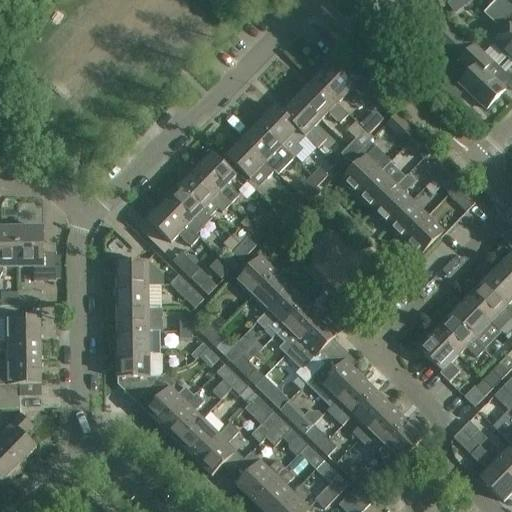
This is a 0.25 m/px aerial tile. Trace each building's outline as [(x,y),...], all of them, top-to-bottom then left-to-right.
[(511,3),(508,0),(498,0),(484,14),(504,33),(494,44),(511,61),(511,3)] [(466,54),(474,46),(443,17),(442,18),(433,9),(417,27),(430,39),(433,36),(459,61),(466,54)] [(477,65),(459,84),(486,110),(505,91),(485,71),(493,63),(475,45),(474,46),(466,54),(477,65)] [(310,80),(313,83),(336,105),(352,89),(361,97),(370,88),(350,67),(341,77),(329,66),(326,63),(310,80)] [(320,122),(328,114),(340,125),(348,117),(336,105),(313,83),(297,99),(320,122)] [(297,99),(281,114),(305,138),(317,150),(326,141),(313,129),(320,122),(297,99)] [(258,125),(292,159),(301,150),(297,146),(305,138),(281,114),(274,107),(258,125)] [(370,136),(384,122),(375,112),(360,127),(370,136)] [(258,125),(241,141),(274,173),(276,175),(292,159),(258,125)] [(407,145),(416,137),(408,129),(400,138),(407,145)] [(348,149),(356,157),(373,140),(364,131),(348,149)] [(423,144),(416,137),(407,145),(414,153),(423,144)] [(248,181),(258,171),(267,180),(274,173),(241,141),(225,158),(248,181)] [(390,163),(374,147),(341,182),(357,197),(381,172),(390,163)] [(356,157),(348,149),(341,156),(349,164),(356,157)] [(208,153),(191,170),(229,207),(239,197),(227,186),(234,178),(208,153)] [(433,181),(442,172),(434,164),(426,174),(433,181)] [(312,177),(320,185),(327,177),(319,169),(312,177)] [(176,186),(210,219),(218,210),(223,214),(229,207),(191,170),(176,186)] [(397,187),(381,172),(357,197),(372,212),(397,187)] [(449,179),(442,172),(433,181),(441,188),(449,179)] [(320,185),(312,177),(304,184),(313,192),(320,185)] [(160,202),(163,205),(196,237),(212,221),(210,219),(176,186),(160,202)] [(397,187),(372,212),(388,228),(412,203),(397,187)] [(448,197),(466,214),(474,205),(456,187),(448,197)] [(427,217),(412,203),(388,228),(403,242),(427,217)] [(170,245),(178,236),(191,248),(199,240),(196,237),(163,205),(146,222),(170,245)] [(281,217),(289,225),(297,217),(288,210),(281,217)] [(289,225),(281,217),(274,224),(282,232),(289,225)] [(419,258),(443,233),(427,217),(403,242),(419,258)] [(0,278),(2,273),(2,269),(17,269),(17,230),(16,224),(0,224),(0,278)] [(41,230),(17,230),(17,269),(33,269),(34,283),(56,283),(56,264),(41,264),(41,230)] [(234,240),(233,241),(248,256),(255,248),(247,240),(246,241),(234,230),(229,235),(234,240)] [(248,256),(233,241),(227,248),(233,254),(232,255),(241,263),(248,256)] [(511,253),(498,268),(511,282),(511,253)] [(252,299),(276,274),(260,258),(235,283),(252,299)] [(115,289),(147,289),(147,265),(114,265),(115,289)] [(482,284),(506,307),(511,313),(511,282),(498,268),(482,284)] [(198,271),(190,280),(208,297),(216,288),(198,271)] [(252,299),(267,313),(291,288),(276,274),(252,299)] [(168,286),(186,303),(194,294),(177,278),(168,286)] [(511,313),(506,307),(482,284),(466,301),(490,324),(498,331),(511,315),(511,313)] [(268,329),(275,335),(307,303),(291,288),(267,313),(256,324),(265,332),(268,329)] [(147,289),(115,289),(115,311),(148,310),(147,289)] [(202,302),(194,294),(186,303),(193,311),(202,302)] [(451,317),(474,340),(490,324),(466,301),(451,317)] [(307,303),(275,335),(284,343),(278,349),(285,356),(286,356),(298,343),(322,318),(307,303)] [(0,320),(5,321),(5,343),(39,342),(39,320),(19,320),(19,308),(0,308),(0,320)] [(148,310),(115,311),(115,334),(148,333),(148,310)] [(451,317),(435,333),(458,356),(465,349),(477,360),(484,352),(473,341),(474,340),(451,317)] [(297,376),(306,385),(325,366),(316,357),(338,334),(322,318),(298,343),(286,356),(302,371),(297,376)] [(179,323),(180,332),(191,332),(191,323),(179,323)] [(200,335),(208,343),(217,333),(209,326),(200,335)] [(458,356),(435,333),(429,328),(413,345),(442,373),(440,375),(449,384),(459,374),(450,365),(458,356)] [(192,344),(191,332),(180,332),(180,344),(192,344)] [(148,333),(115,334),(116,357),(149,357),(149,356),(160,356),(160,333),(148,333)] [(208,343),(215,350),(223,358),(236,345),(233,342),(229,345),(217,333),(208,343)] [(223,358),(238,373),(248,364),(256,355),(249,349),(246,351),(242,347),(247,342),(244,339),(239,344),(238,342),(236,345),(223,358)] [(0,353),(5,354),(5,365),(39,364),(39,342),(5,343),(0,342),(0,353)] [(199,359),(208,350),(203,346),(191,357),(196,362),(199,359)] [(511,352),(500,365),(509,374),(511,370),(511,352)] [(149,357),(116,357),(116,380),(118,380),(118,386),(136,404),(146,394),(162,378),(149,379),(149,357)] [(325,366),(306,385),(330,409),(361,378),(345,363),(334,374),(325,366)] [(0,399),(20,399),(19,385),(40,385),(39,364),(5,365),(0,364),(0,399)] [(248,364),(238,373),(254,388),(261,381),(263,379),(248,364)] [(493,390),(509,374),(500,365),(484,381),(493,390)] [(223,383),(230,391),(239,382),(224,367),(216,375),(224,382),(223,383)] [(144,413),(161,429),(192,397),(185,390),(178,397),(169,388),(171,386),(164,378),(162,378),(146,394),(155,403),(144,413)] [(343,409),(352,418),(376,393),(361,378),(330,409),(336,416),(343,409)] [(502,388),(511,397),(511,379),(502,388)] [(485,398),(493,390),(484,381),(476,390),(485,398)] [(239,382),(230,391),(238,398),(247,389),(239,382)] [(511,413),(511,397),(502,388),(493,397),(511,414),(511,413)] [(359,441),(392,408),(376,393),(352,418),(360,426),(352,435),(359,441)] [(161,429),(178,446),(202,420),(195,413),(204,404),(196,396),(194,399),(192,397),(161,429)] [(0,412),(20,412),(20,399),(0,399),(0,412)] [(314,425),(290,402),(280,412),(304,436),(314,425)] [(374,440),(382,448),(407,423),(392,408),(359,441),(366,448),(374,440)] [(260,445),(264,440),(281,423),(272,414),(251,436),(260,445)] [(35,449),(23,437),(31,428),(19,416),(10,425),(0,435),(0,444),(21,465),(35,449)] [(178,446),(194,462),(219,436),(202,420),(178,446)] [(290,432),(281,423),(264,440),(273,449),(290,432)] [(423,439),(407,423),(382,448),(391,457),(383,465),(392,474),(401,464),(399,462),(423,439)] [(470,438),(477,431),(468,423),(461,430),(470,438)] [(230,425),(219,436),(194,462),(211,478),(235,452),(227,445),(238,433),(230,425)] [(305,436),(320,451),(329,441),(314,427),(305,436)] [(480,448),(470,438),(461,430),(452,439),(470,458),(480,448)] [(329,441),(320,451),(327,458),(337,449),(329,441)] [(20,466),(21,465),(0,444),(0,475),(8,483),(23,468),(20,466)] [(511,447),(511,446),(495,463),(511,479),(511,447)] [(315,472),(323,464),(307,448),(299,457),(315,472)] [(484,462),(484,467),(487,471),(479,479),(503,503),(511,493),(511,479),(495,463),(489,457),(484,462)] [(252,504),(284,469),(277,462),(268,471),(259,462),(235,488),(252,504)] [(342,473),(350,481),(359,471),(351,463),(342,473)] [(315,472),(330,486),(314,502),(324,511),(348,487),(323,464),(315,472)] [(252,504),(260,511),(275,511),(293,495),(285,488),(294,479),(284,469),(252,504)] [(357,487),(358,488),(367,479),(359,471),(350,481),(357,488),(357,487)] [(0,491),(8,483),(0,475),(0,491)] [(293,495),(275,511),(308,511),(309,511),(302,504),(310,495),(302,487),(293,496),(293,495)] [(348,497),(363,511),(373,502),(358,488),(357,488),(348,497)] [(363,511),(348,497),(338,507),(343,511),(363,511)]
